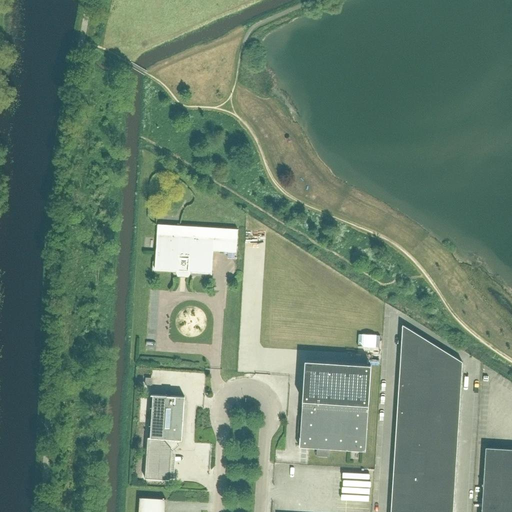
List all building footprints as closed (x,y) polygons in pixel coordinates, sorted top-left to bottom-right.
[(212,275),(213,251),(236,252),(238,229),(158,223),(157,234),(155,269),(178,270),(178,272),(179,274),(187,275),(188,273),(188,271),(211,272),(211,275),(212,275)] [(402,326),(390,511),(452,511),(462,362),(402,326)] [(182,440),(184,397),(151,394),(148,438),(163,439),(173,449),(178,445),(173,439),(182,440)] [(299,447),(365,451),(368,405),(302,401),(301,419),(298,420),(302,437),(300,437),(299,447)] [(511,511),(511,449),(485,447),(481,511),(511,511)] [(139,466),(139,479),(152,480),(152,467),(139,466)] [(164,511),(166,499),(139,497),(138,511),(164,511)]
